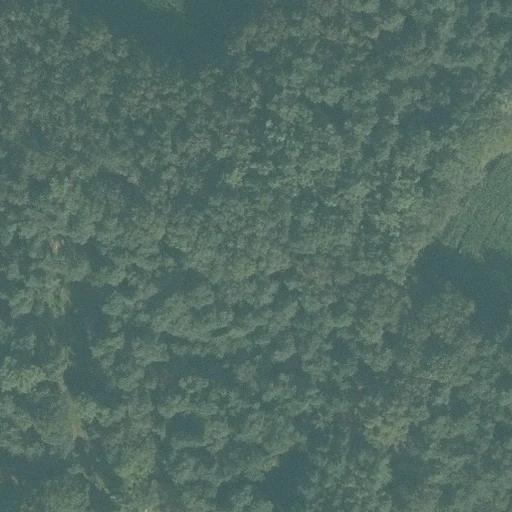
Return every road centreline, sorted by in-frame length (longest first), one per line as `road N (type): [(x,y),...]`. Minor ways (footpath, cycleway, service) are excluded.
road 1 (track): [(0,120),(343,299),(404,321)]
road 2 (unclassified): [(399,511),(410,244),(440,191),(511,114)]
